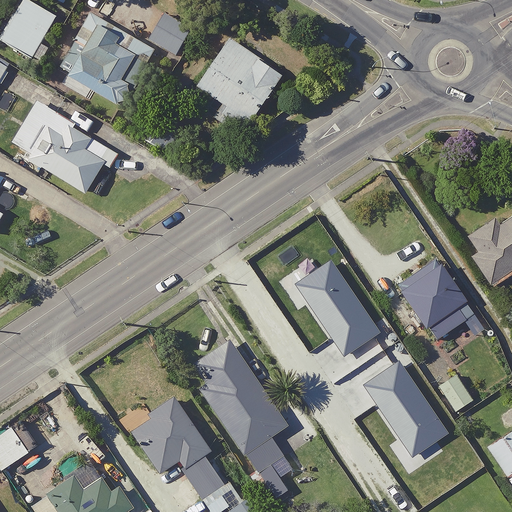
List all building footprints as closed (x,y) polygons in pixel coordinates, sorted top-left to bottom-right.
[(49,13),(26,0),(12,0),(0,20),(0,41),(24,55),(49,13)] [(187,23),(148,0),(109,0),(100,17),(84,8),(50,67),(116,105),(152,43),(170,53),(187,23)] [(188,82),(217,102),(210,112),(234,129),(248,109),(274,72),(220,35),(188,82)] [(67,121),(29,98),(5,137),(22,147),(14,161),(26,169),(30,161),(78,191),(97,161),(103,166),(111,153),(65,124),(67,121)] [(183,131),(148,109),(133,133),(167,155),(183,131)] [(511,260),(511,208),(492,220),(489,215),(460,233),(470,247),(463,252),(484,284),(511,267),(508,263),(511,260)] [(466,313),(427,258),(392,284),(431,338),(466,313)] [(377,367),(337,312),(300,339),(340,395),(356,383),(372,405),(406,380),(390,358),(377,367)] [(269,499),(285,488),(277,476),(288,468),(264,433),(280,423),(223,337),(185,362),(208,398),(204,401),(269,499)] [(466,398),(448,372),(432,383),(449,410),(466,398)] [(205,446),(166,393),(123,426),(155,470),(170,460),(197,498),(220,481),(198,451),(205,446)] [(0,465),(22,450),(4,424),(0,426),(0,465)] [(511,464),(511,428),(508,424),(478,447),(500,474),(511,464)] [(511,491),(511,470),(502,477),(511,492),(511,491)] [(117,511),(121,509),(126,507),(112,485),(107,488),(99,474),(75,490),(64,472),(41,487),(56,511),(117,511)] [(246,492),(221,507),(224,511),(259,511),(246,492)]
